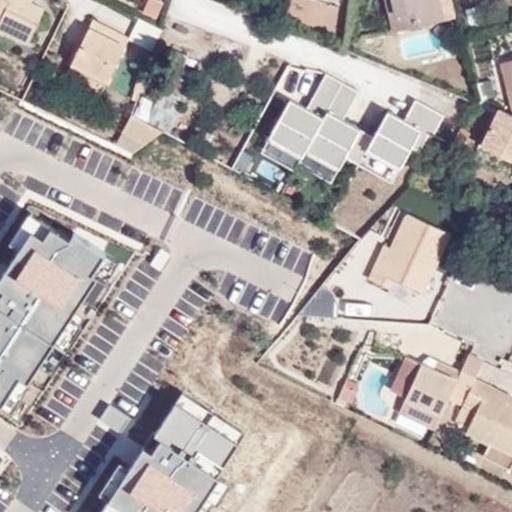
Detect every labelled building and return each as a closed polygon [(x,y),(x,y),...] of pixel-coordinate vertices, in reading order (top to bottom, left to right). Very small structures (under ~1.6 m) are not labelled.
[(0,0),(0,29),(27,43),(44,8),(30,1),(30,0),(0,0)] [(158,0),(148,0),(143,13),(154,19),(164,2),(158,0)] [(384,0),(394,32),(438,21),(432,0),(384,0)] [(443,19),(438,0),(432,0),(438,21),(443,19)] [(185,18),(174,47),(218,65),(230,32),(200,20),(198,24),(185,18)] [(111,29),(93,20),(90,27),(107,36),(111,29)] [(134,35),(157,45),(161,31),(140,20),(134,35)] [(111,29),(107,36),(90,27),(72,64),(106,80),(128,38),(111,29)] [(511,59),(501,62),(511,109),(511,59)] [(134,89),(142,92),(149,71),(142,69),(134,89)] [(327,72),(311,101),(328,110),(329,109),(328,109),(343,81),(327,72)] [(359,90),(343,81),(328,109),(329,109),(328,110),(324,117),(307,149),(340,167),(361,128),(344,118),(359,90)] [(375,135),(368,148),(401,166),(412,145),(422,128),(429,132),(433,134),(444,113),(416,98),(405,118),(389,109),(375,135)] [(291,99),(270,137),(303,155),(307,149),(324,117),(308,108),(291,99)] [(311,101),(308,108),(324,117),(328,110),(311,101)] [(511,113),(499,108),(481,145),(511,159),(511,113)] [(134,115),(124,133),(146,146),(165,132),(134,115)] [(461,127),(455,135),(462,142),(469,133),(461,127)] [(361,128),(340,167),(354,174),(368,148),(375,135),(361,128)] [(422,128),(412,145),(420,150),(429,132),(422,128)] [(124,133),(117,147),(134,154),(146,146),(124,133)] [(405,212),(390,245),(382,244),(373,265),(368,277),(389,288),(394,279),(415,289),(426,266),(433,270),(451,233),(405,212)] [(378,241),(368,261),(373,265),(382,244),(378,241)] [(415,289),(423,293),(433,270),(426,266),(415,289)] [(335,318),(336,304),(331,293),(321,284),(295,315),(335,318)] [(476,378),(484,361),(473,355),(469,354),(460,372),(437,360),(432,369),(406,356),(391,388),(407,397),(407,398),(440,416),(448,399),(456,384),(470,391),(476,378)] [(487,391),(489,386),(476,378),(470,391),(456,384),(448,399),(463,405),(456,423),(461,426),(458,430),(488,444),(511,455),(511,402),(487,391)] [(347,384),(340,398),(347,401),(354,388),(347,384)] [(511,402),(511,398),(511,395),(489,386),(487,391),(511,402)] [(434,429),(440,416),(407,398),(400,412),(434,429)] [(511,455),(488,444),(481,460),(498,468),(507,472),(511,473),(511,455)]
